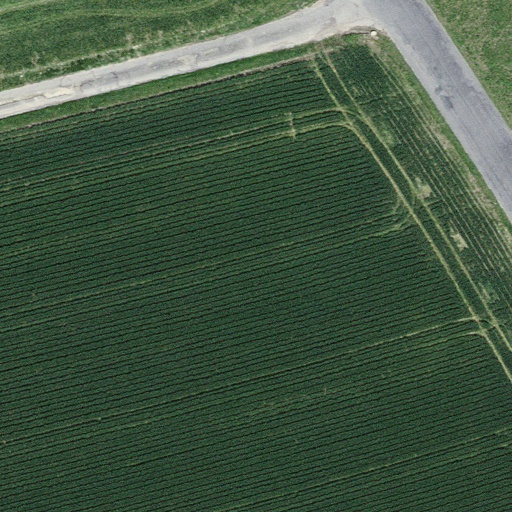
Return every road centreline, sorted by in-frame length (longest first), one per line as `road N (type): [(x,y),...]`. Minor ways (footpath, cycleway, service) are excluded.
road 1 (unclassified): [(392,0),(0,101)]
road 2 (unclassified): [(398,0),(511,179)]
